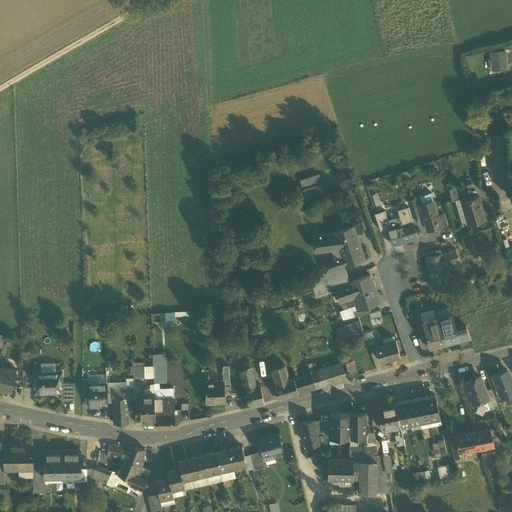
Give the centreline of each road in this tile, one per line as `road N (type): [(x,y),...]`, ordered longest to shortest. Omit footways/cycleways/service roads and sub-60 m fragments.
road 1 (track): [(157,0),(0,90)]
road 2 (tertiary): [(0,409),(162,438)]
road 3 (tertiary): [(289,406),(421,373)]
road 4 (tertiary): [(162,438),(289,406)]
